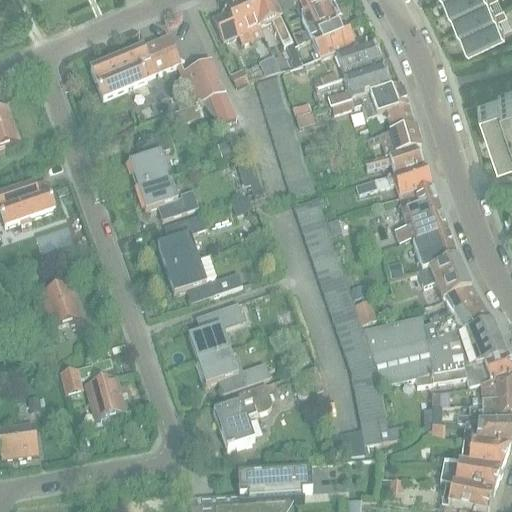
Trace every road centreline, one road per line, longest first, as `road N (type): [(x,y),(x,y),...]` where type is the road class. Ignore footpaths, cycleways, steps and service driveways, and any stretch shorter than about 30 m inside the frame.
road 1 (residential): [(0,492),(141,465),(167,457),(172,442),(44,53)]
road 2 (residential): [(511,299),(478,241),(429,87),(388,0)]
road 3 (residential): [(166,0),(44,53)]
